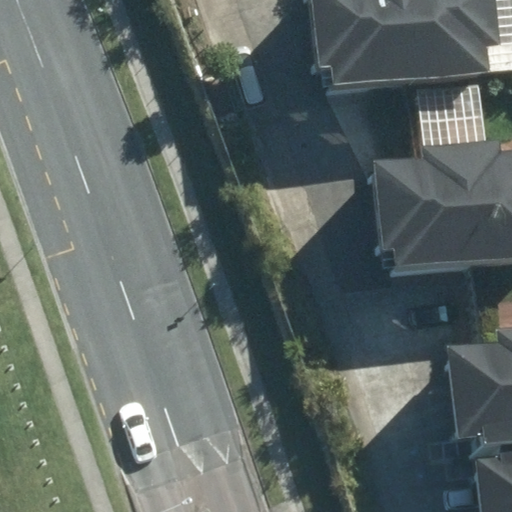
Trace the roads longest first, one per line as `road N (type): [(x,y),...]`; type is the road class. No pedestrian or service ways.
road 1 (tertiary): [(200,511),(55,148)]
road 2 (tertiary): [(22,0),(55,148)]
road 3 (tertiary): [(55,148),(0,19)]
